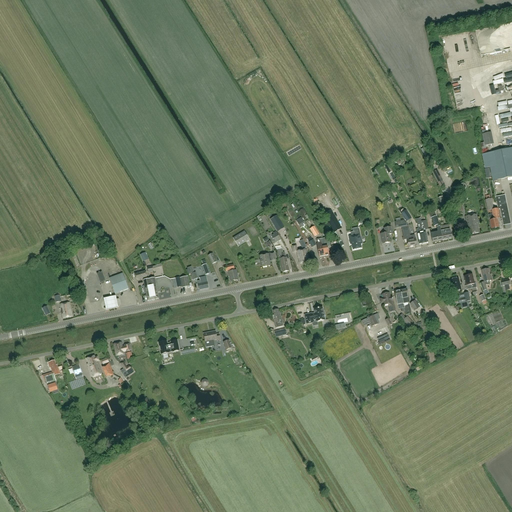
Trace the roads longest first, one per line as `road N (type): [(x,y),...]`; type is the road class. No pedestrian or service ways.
road 1 (tertiary): [(235,289),(511,232)]
road 2 (residential): [(241,313),(511,259)]
road 3 (residential): [(0,364),(241,313)]
road 4 (tertiary): [(0,337),(235,289)]
